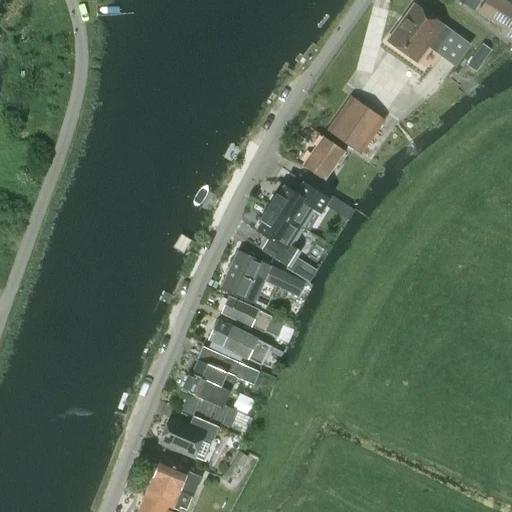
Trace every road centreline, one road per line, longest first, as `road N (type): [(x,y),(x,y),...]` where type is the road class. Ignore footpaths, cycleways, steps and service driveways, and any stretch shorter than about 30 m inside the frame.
road 1 (unclassified): [(105,511),(189,304),(272,135),(362,0)]
road 2 (unclassified): [(0,316),(79,80),(70,0)]
